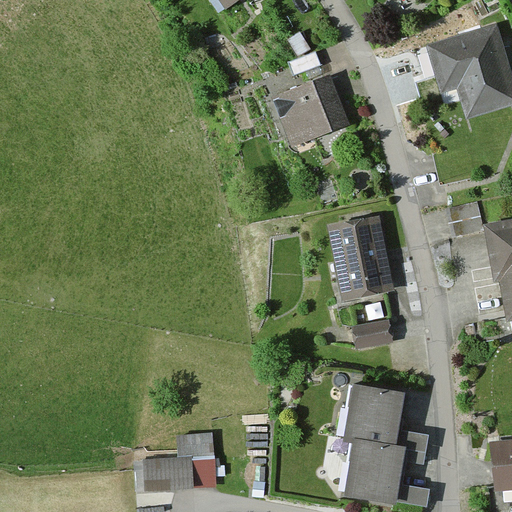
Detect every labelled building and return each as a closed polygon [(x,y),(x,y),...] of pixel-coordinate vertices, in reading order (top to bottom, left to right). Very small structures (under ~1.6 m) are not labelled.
[(220,0),(231,14),(251,0),(220,0)] [(511,67),(501,30),(431,51),(446,100),(463,95),(472,123),(511,111),(511,67)] [(356,130),(334,79),(275,103),(297,155),(356,130)] [(450,204),(455,232),(483,227),(479,199),(450,204)] [(347,303),(398,292),(382,214),(330,225),(347,303)] [(511,225),(489,230),(499,284),(507,283),(511,312),(511,225)] [(360,352),(396,344),(391,322),(355,330),(360,352)] [(364,445),(404,450),(411,397),(361,390),(354,444),(364,445)] [(149,496),(219,490),(214,437),(179,440),(181,462),(146,465),(149,496)] [(404,450),(364,445),(356,501),(405,507),(413,452),(404,450)] [(511,445),(498,447),(504,496),(511,494),(511,445)]
